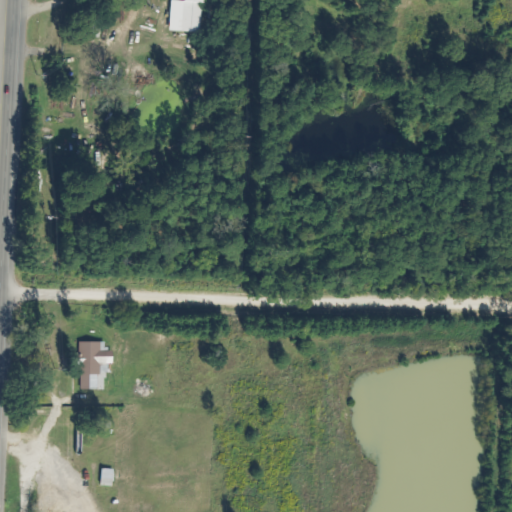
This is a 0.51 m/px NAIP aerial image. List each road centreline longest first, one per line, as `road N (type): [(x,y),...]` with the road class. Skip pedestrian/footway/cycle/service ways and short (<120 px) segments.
road 1 (residential): [(0,294),(511,309)]
road 2 (trunk): [(0,131),(10,0)]
